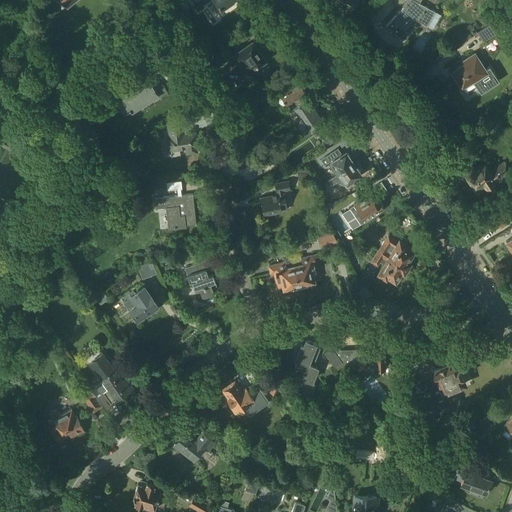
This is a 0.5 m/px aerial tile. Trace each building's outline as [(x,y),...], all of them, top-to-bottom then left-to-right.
[(357,0),(341,0),(352,10),(360,2),(357,0)] [(386,25),(402,40),(409,33),(405,29),(415,18),(427,25),(434,10),(420,2),(420,0),(406,0),(402,5),(404,6),(386,25)] [(480,17),(486,25),(495,19),(490,10),(480,17)] [(497,33),(490,23),(477,32),(485,42),(497,33)] [(267,58),(253,38),(234,52),(239,60),(241,58),(250,70),(255,66),(259,71),(268,64),(265,59),(267,58)] [(226,59),(217,46),(208,53),(216,66),(226,59)] [(452,72),(463,88),(473,81),(481,93),(500,81),(489,66),(485,69),(475,53),(462,61),(464,64),(452,72)] [(292,76),(301,70),(297,65),(289,72),(292,76)] [(391,76),(396,81),(400,76),(395,72),(391,76)] [(114,93),(126,113),(152,98),(153,100),(168,91),(164,84),(155,89),(150,81),(142,86),(137,79),(114,93)] [(278,100),(280,102),(281,104),(284,104),(286,104),(295,98),(299,103),(300,103),(305,100),(301,94),(305,90),(298,80),(279,93),(277,95),(277,97),(278,100)] [(260,94),(253,99),(257,105),(264,100),(260,94)] [(298,104),(288,111),(301,130),(308,125),(311,131),(324,122),(314,106),(313,107),(307,98),(305,100),(300,103),(299,103),(298,104)] [(164,126),(168,152),(188,149),(189,154),(197,153),(196,148),(197,148),(195,133),(182,134),(181,124),(164,126)] [(334,126),(328,129),(331,136),(338,133),(334,126)] [(342,154),(339,149),(337,151),(336,150),(321,160),(326,167),(330,164),(337,175),(339,173),(354,163),(350,158),(351,156),(349,153),(347,153),(346,152),(342,154)] [(262,171),(261,168),(273,162),(267,150),(245,162),(253,176),(262,171)] [(485,163),(476,169),(472,164),(463,171),(477,192),(485,186),(486,187),(497,180),(496,179),(510,169),(505,162),(490,171),(485,163)] [(344,186),(347,184),(347,185),(362,175),(361,174),(361,172),(360,169),(358,169),(354,163),(339,173),(343,178),(340,180),(344,186)] [(310,179),(310,173),(308,173),(307,169),(299,169),(299,173),(298,173),(298,179),(310,179)] [(339,180),(336,175),(332,178),(324,183),(328,188),(339,180)] [(167,186),(168,190),(182,188),(181,180),(149,184),(150,189),(167,186)] [(278,194),(260,197),(263,212),(275,210),(275,211),(288,209),(284,192),(284,193),(283,190),(291,188),(289,180),(275,183),(276,191),(277,191),(278,194)] [(369,194),(350,206),(361,224),(385,208),(379,199),(388,193),(381,182),(367,191),(369,194)] [(330,215),(359,196),(355,190),(333,202),(330,215)] [(193,193),(155,198),(156,208),(168,207),(170,227),(196,224),(193,193)] [(493,229),(501,224),(502,226),(511,219),(511,199),(511,197),(484,215),(489,222),(487,224),(491,229),(492,228),(493,229)] [(321,243),(336,241),(334,230),(319,233),(321,243)] [(385,238),(378,250),(407,266),(410,260),(408,259),(413,249),(405,244),(406,242),(406,240),(406,239),(406,238),(406,237),(405,237),(405,236),(404,236),(403,236),(402,236),(401,236),(401,237),(400,237),(399,238),(397,240),(387,234),(385,238)] [(378,250),(372,261),(378,265),(382,257),(386,260),(379,273),(379,275),(379,276),(379,277),(379,278),(380,278),(380,279),(381,279),(382,279),(383,279),(384,278),(385,277),(386,277),(387,275),(396,280),(401,270),(404,271),(407,266),(378,250)] [(316,252),(300,257),(300,254),(292,256),(300,287),(308,284),(307,281),(314,279),(313,276),(316,275),(313,261),(318,259),(316,252)] [(201,287),(204,297),(216,293),(214,286),(218,284),(212,266),(210,266),(207,256),(195,260),(196,263),(186,265),(191,280),(193,279),(196,289),(201,287)] [(284,261),(268,265),(270,272),(276,271),(279,285),(283,284),(284,287),(290,285),(291,289),(300,287),(292,256),(284,259),(284,261)] [(138,266),(143,278),(156,272),(152,260),(138,266)] [(152,312),(157,308),(157,304),(144,285),(136,290),(134,287),(122,295),(132,309),(134,308),(139,316),(148,311),(152,312)] [(35,308),(43,318),(47,315),(44,312),(47,309),(41,302),(35,308)] [(320,348),(317,346),(318,343),(306,339),(304,344),(302,343),(295,360),(297,361),(295,367),(304,371),(297,388),(302,390),(301,393),(312,397),(317,384),(313,382),(319,367),(311,363),(313,358),(315,359),(320,348)] [(384,347),(359,347),(360,365),(368,365),(368,367),(375,367),(375,368),(385,368),(384,354),(391,354),(391,357),(395,357),(395,348),(384,349),(384,347)] [(342,361),(333,349),(332,348),(325,352),(335,367),(342,361)] [(341,349),(333,349),(342,361),(343,363),(354,362),(354,351),(341,352),(341,349)] [(93,359),(91,360),(105,380),(96,385),(101,393),(98,396),(99,398),(101,400),(106,408),(112,404),(118,400),(116,398),(133,386),(126,377),(123,379),(103,352),(97,356),(99,358),(95,361),(93,359)] [(420,380),(405,386),(419,421),(461,404),(459,399),(460,399),(455,387),(465,383),(462,377),(464,374),(462,369),(459,368),(456,361),(431,371),(434,378),(421,383),(420,380)] [(280,386),(265,380),(262,386),(272,390),(271,393),(276,395),(280,386)] [(247,411),(258,404),(245,387),(241,390),(235,382),(224,389),(228,396),(226,398),(231,405),(233,403),(238,411),(244,407),(247,411)] [(82,402),(87,400),(95,413),(104,407),(96,395),(95,395),(91,390),(78,396),(82,402)] [(392,401),(392,403),(392,404),(392,405),(393,405),(393,406),(394,406),(394,407),(395,407),(396,407),(397,407),(398,407),(398,406),(399,406),(399,405),(400,405),(400,404),(400,401),(400,400),(400,399),(401,399),(400,399),(400,398),(400,397),(399,396),(398,395),(397,395),(396,395),(395,395),(395,396),(394,396),(393,397),(393,398),(392,401)] [(490,414),(485,407),(467,422),(476,436),(484,430),(486,432),(500,423),(493,412),(490,414)] [(75,415),(72,408),(60,414),(58,410),(56,408),(54,408),(51,409),(50,411),(50,414),(53,418),(48,420),(59,440),(80,428),(79,426),(82,424),(77,414),(75,415)] [(194,460),(204,446),(208,449),(215,441),(202,430),(195,438),(185,430),(174,444),(194,460)] [(479,459),(455,449),(452,457),(457,459),(457,460),(468,464),(467,470),(466,469),(461,484),(487,493),(492,479),(491,478),(492,476),(480,472),(479,474),(472,472),(475,466),(476,467),(479,459)] [(411,477),(416,481),(424,471),(416,459),(409,468),(407,470),(412,475),(411,477)] [(256,493),(260,480),(249,477),(245,489),(256,493)] [(133,496),(132,499),(135,500),(134,503),(154,510),(154,509),(157,498),(158,498),(159,495),(158,495),(160,488),(154,486),(155,483),(147,481),(146,482),(142,481),(142,479),(141,479),(140,483),(138,483),(134,493),(133,496)] [(260,484),(258,495),(282,499),(284,488),(260,484)] [(439,511),(447,498),(435,492),(425,511),(439,511)] [(198,511),(207,511),(211,507),(194,496),(188,505),(198,511)] [(354,496),(352,511),(376,511),(377,497),(354,496)] [(329,510),(327,511),(337,511),(336,502),(330,499),(326,508),(329,510)] [(303,511),(305,505),(295,502),(291,511),(303,511)]
